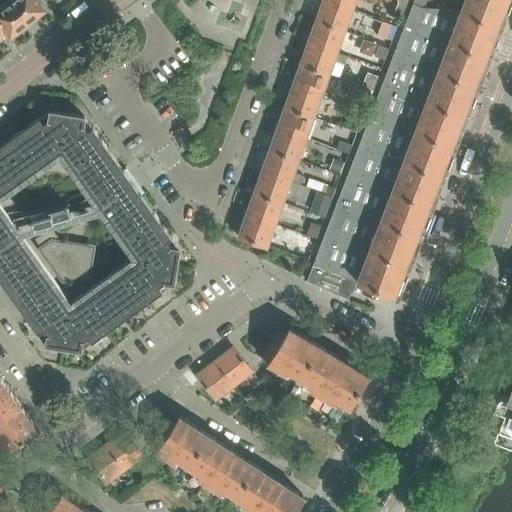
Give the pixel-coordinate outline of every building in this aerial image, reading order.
[(9,0),(7,0),(0,6),(0,25),(8,35),(10,38),(28,23),(9,0)] [(38,0),(9,0),(28,23),(46,9),(38,0)] [(344,31),(352,9),(326,0),(322,0),(315,20),(344,31)] [(326,0),(352,9),(355,0),(326,0)] [(408,0),(397,0),(398,3),(393,15),(401,18),(408,0)] [(455,0),(463,3),(460,10),(423,7),(413,4),(405,24),(448,41),(486,55),(507,0),(455,0)] [(336,52),(344,31),(315,20),(307,42),(336,52)] [(382,84),(426,101),(463,115),(486,55),(448,41),(405,24),(382,84)] [(336,52),(307,42),(300,63),(329,74),(336,52)] [(300,63),(292,85),(321,95),(329,74),(300,63)] [(360,144),(403,160),(440,175),(463,115),(426,101),(382,84),(360,144)] [(292,85),(284,106),(313,117),(321,95),(292,85)] [(284,106),(276,128),(306,138),(313,117),(284,106)] [(0,280),(29,321),(38,333),(43,329),(47,335),(46,343),(80,349),(81,341),(87,337),(91,342),(119,322),(115,316),(132,305),(135,310),(163,291),(159,285),(165,281),(173,282),(178,248),(171,247),(166,241),(171,237),(154,213),(149,216),(136,198),(141,194),(123,169),(118,173),(105,156),(110,152),(92,127),(87,130),(83,124),(84,116),(50,111),(49,119),(43,123),(39,118),(12,137),(15,142),(0,153),(0,280)] [(306,138),(276,128),(269,149),(298,160),(306,138)] [(418,235),(440,175),(403,160),(360,144),(337,203),(380,220),(418,235)] [(290,181),(298,160),(269,149),(261,171),(290,181)] [(261,171),(253,193),(282,203),(290,181),(261,171)] [(253,193),(245,214),(275,224),(282,203),(253,193)] [(352,293),(357,281),(374,287),(379,289),(394,295),(418,235),(380,220),(337,203),(313,264),(307,281),(321,286),(320,287),(333,292),(333,293),(347,298),(347,299),(348,299),(350,293),(352,293)] [(275,224),(245,214),(237,236),(267,247),(275,224)] [(280,366),(299,377),(319,345),(290,328),(280,344),(273,340),(261,360),(278,370),(280,366)] [(299,377),(319,389),(316,393),(326,398),(328,395),(348,407),(368,375),(319,345),(299,377)] [(232,347),(214,361),(233,386),(252,372),(232,347)] [(511,358),(504,379),(508,381),(503,395),(499,395),(497,397),(490,414),(500,418),(493,437),(511,444),(511,358)] [(233,386),(214,361),(196,375),(215,400),(233,386)] [(0,377),(0,439),(6,448),(36,427),(0,377)] [(169,453),(188,466),(207,434),(180,416),(169,432),(163,427),(150,447),(166,457),(169,453)] [(105,444),(124,470),(143,456),(124,431),(105,444)] [(216,484),(236,497),(256,465),(207,434),(188,466),(207,478),(204,482),(213,488),(216,484)] [(106,483),(124,470),(105,444),(87,458),(106,483)] [(256,465),(236,497),(254,508),(251,511),(292,511),(303,496),(256,465)] [(87,511),(88,511),(63,493),(51,509),(45,504),(39,511),(87,511)] [(15,511),(10,501),(0,506),(0,511),(15,511)]
